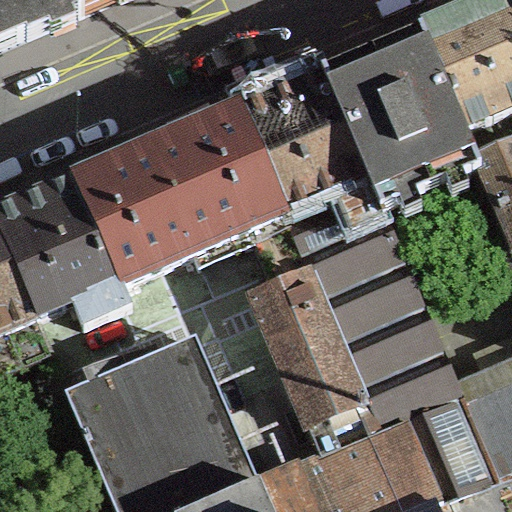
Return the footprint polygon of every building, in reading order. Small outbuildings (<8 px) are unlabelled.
[(81,19),(72,0),(0,0),(0,53),(26,42),(27,44),(74,24),(73,22),(81,19)] [(72,0),(81,19),(118,3),(119,6),(131,0),(72,0)] [(420,37),(463,137),(511,115),(511,0),(506,0),(420,36),(420,37)] [(479,175),(473,161),(463,137),(420,37),(420,36),(417,38),(357,64),(357,65),(340,72),(340,71),(323,78),(368,184),(382,216),(479,175)] [(286,222),(368,184),(323,78),(240,114),(286,222)] [(240,114),(149,153),(180,226),(195,261),(249,238),(286,222),(240,114)] [(479,175),(511,251),(511,144),(473,161),(479,175)] [(180,226),(149,153),(73,185),(120,293),(123,291),(195,261),(180,226)] [(440,511),(511,481),(511,420),(491,371),(455,386),(382,216),(368,184),(286,222),(249,238),(274,298),(253,307),(319,463),(258,489),(196,343),(67,397),(116,511),(440,511)] [(120,293),(73,185),(0,216),(0,239),(36,325),(73,309),(83,333),(132,312),(123,291),(120,293)] [(36,325),(0,239),(0,379),(51,359),(36,325)]
